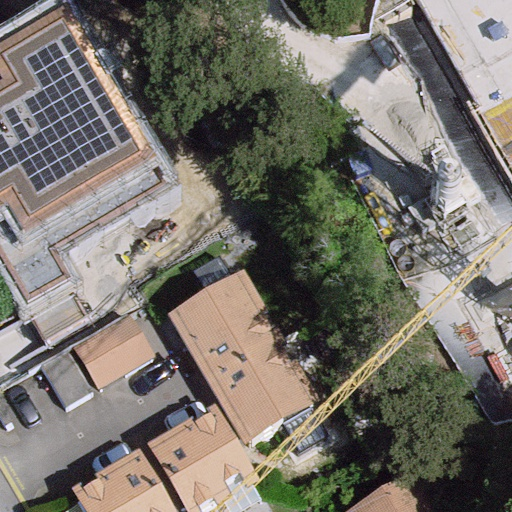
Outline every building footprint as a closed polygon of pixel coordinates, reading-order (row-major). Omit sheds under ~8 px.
[(108,172),(52,69),(0,97),(0,162),(20,198),(24,195),(32,190),(43,208),(104,174),(108,172)] [(121,203),(104,174),(43,208),(32,190),(24,195),(51,244),(121,203)] [(212,364),(223,382),(279,350),(246,294),(214,312),(211,305),(178,323),(205,369),(212,364)] [(155,363),(130,321),(102,336),(129,377),(155,363)] [(103,393),(129,377),(102,336),(78,351),(103,393)] [(310,406),(279,350),(223,382),(233,401),(226,405),(233,416),(252,449),(285,430),(281,423),(310,406)] [(94,398),(70,355),(43,370),(69,413),(94,398)] [(219,423),(176,448),(180,454),(160,467),(186,511),(210,511),(224,504),(220,497),(251,479),(219,423)] [(169,511),(143,468),(80,504),(84,511),(169,511)] [(421,511),(414,498),(389,511),(421,511)]
